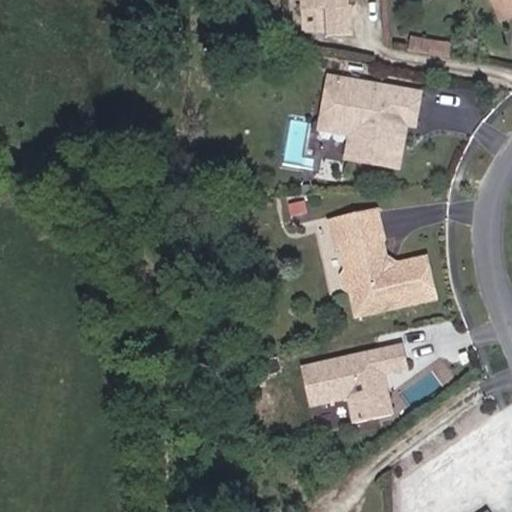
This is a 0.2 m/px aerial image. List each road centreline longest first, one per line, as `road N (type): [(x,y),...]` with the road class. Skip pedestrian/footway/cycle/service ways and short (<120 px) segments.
road 1 (track): [(181,511),(175,365),(131,247),(37,159),(0,147)]
road 2 (residential): [(511,336),(482,232),(497,175),(511,156)]
